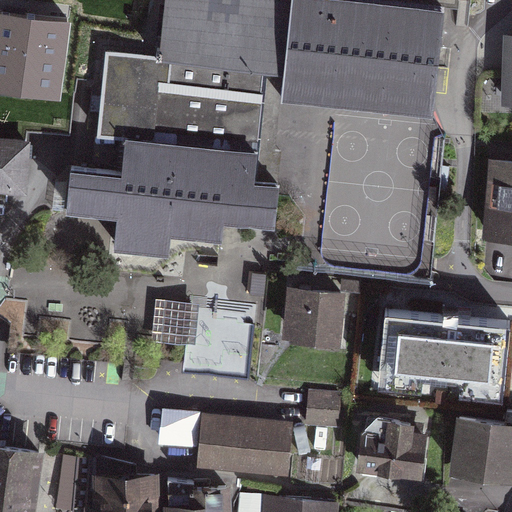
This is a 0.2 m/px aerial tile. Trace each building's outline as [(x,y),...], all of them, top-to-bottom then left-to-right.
[(164,0),(158,57),(265,69),(284,71),(291,0),(164,0)] [(444,10),(355,0),(291,0),(284,71),(281,99),(432,115),(444,10)] [(0,83),(56,91),(66,20),(0,11),(0,83)] [(158,57),(106,52),(98,135),(124,137),(258,151),(265,69),(158,57)] [(284,71),(265,69),(258,151),(255,183),(265,184),(278,185),(282,150),(276,150),(281,99),(284,71)] [(258,151),(124,137),(120,175),(70,170),(66,212),(118,217),(115,247),(168,252),(170,234),(220,239),(222,221),(244,223),(274,226),(277,196),(278,185),(265,184),(255,183),(258,151)] [(0,184),(22,186),(25,142),(0,140),(0,184)] [(487,226),(511,228),(511,161),(493,160),(487,226)] [(264,295),(265,273),(251,271),(249,294),(264,295)] [(341,278),(340,290),(360,292),(361,280),(341,278)] [(336,338),(341,293),(291,287),(288,317),(296,318),(294,334),(336,338)] [(189,303),(155,299),(151,341),(185,344),(195,345),(199,304),(189,303)] [(505,381),(510,320),(385,308),(379,368),(377,392),(422,397),(423,383),(460,386),(459,401),(502,406),(503,393),(505,381)] [(337,424),(339,392),(309,390),(307,422),(337,424)] [(198,412),(163,408),(160,439),(195,442),(198,412)] [(511,409),(507,409),(505,421),(460,415),(454,466),(511,473),(511,409)] [(283,470),(288,423),(206,415),(201,463),(283,470)] [(418,471),(423,432),(410,430),(411,422),(400,420),(400,419),(378,417),(363,431),(359,463),(418,471)] [(0,511),(34,511),(36,501),(43,452),(0,445),(0,511)] [(86,508),(90,459),(64,455),(57,503),(86,508)] [(157,511),(157,473),(135,474),(135,463),(101,456),(102,474),(96,475),(96,507),(96,511),(157,511)] [(195,511),(194,484),(193,480),(167,477),(167,511),(195,511)] [(194,484),(195,511),(227,511),(227,487),(209,487),(208,484),(194,484)] [(238,511),(259,511),(261,494),(246,492),(240,497),(238,511)] [(278,510),(280,496),(264,495),(263,508),(278,510)] [(303,511),(305,497),(280,496),(278,510),(263,508),(262,511),(303,511)] [(305,497),(303,511),(334,511),(335,502),(305,497)]
